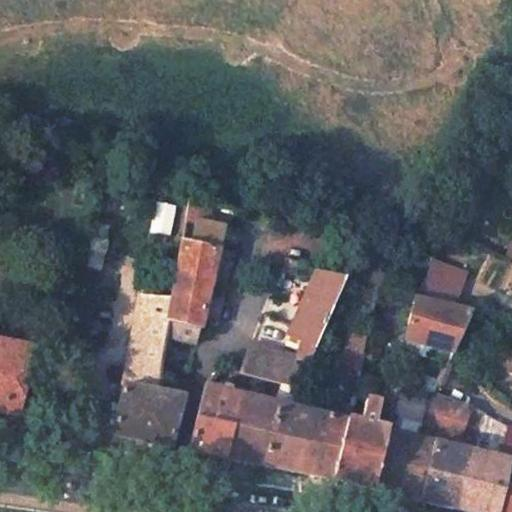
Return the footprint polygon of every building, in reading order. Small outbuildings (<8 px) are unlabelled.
[(171,302),(165,335),(194,342),(223,230),(193,223),(189,243),(180,240),(171,302)] [(85,265),(98,267),(106,228),(93,225),(85,265)] [(511,235),(503,255),(511,259),(511,235)] [(342,277),(379,288),(381,277),(346,268),(349,260),(336,256),(327,275),(314,271),(289,335),(313,346),(342,277)] [(454,299),(464,270),(427,258),(417,286),(454,299)] [(404,338),(453,351),(470,309),(413,294),(404,338)] [(157,392),(165,335),(171,302),(138,295),(110,434),(169,448),(182,398),(157,392)] [(354,387),(359,332),(338,330),(333,385),(354,387)] [(0,410),(18,413),(30,347),(0,342),(0,410)] [(250,346),(240,371),(282,383),(296,387),(307,359),(250,346)] [(226,459),(263,467),(273,404),(203,383),(195,414),(233,423),(226,459)] [(331,482),(346,420),(289,406),(296,387),(282,383),(273,404),(263,467),(331,482)] [(468,407),(432,394),(421,426),(441,436),(458,441),(463,426),(468,407)] [(474,430),(480,413),(468,407),(463,426),(474,430)] [(195,414),(180,472),(194,475),(199,453),(226,459),(233,423),(195,414)] [(346,420),(331,482),(370,491),(385,430),(346,420)] [(418,511),(454,511),(455,510),(469,451),(474,430),(463,426),(458,441),(455,448),(438,444),(441,436),(421,426),(417,438),(385,430),(370,491),(420,502),(418,511)] [(496,511),(511,511),(511,429),(505,427),(500,444),(497,452),(495,458),(507,461),(496,511)] [(455,510),(462,511),(496,511),(507,461),(495,458),(469,451),(455,510)]
